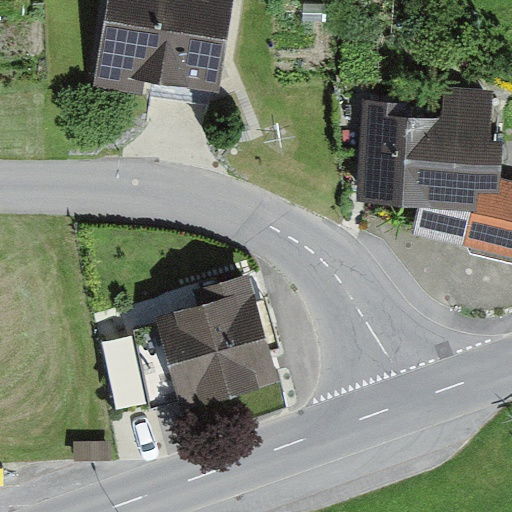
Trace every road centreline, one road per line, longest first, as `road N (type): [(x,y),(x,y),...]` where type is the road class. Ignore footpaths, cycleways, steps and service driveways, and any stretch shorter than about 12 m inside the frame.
road 1 (tertiary): [(408,406),(341,283),(270,216),(173,191),(0,196)]
road 2 (tertiary): [(408,406),(104,511)]
